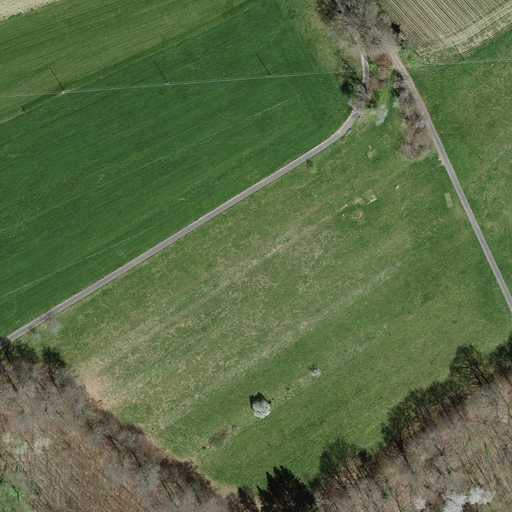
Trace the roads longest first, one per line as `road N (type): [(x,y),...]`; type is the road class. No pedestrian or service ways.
road 1 (track): [(338,0),(365,61),(351,121),(0,345)]
road 2 (track): [(511,304),(405,74),(351,0)]
